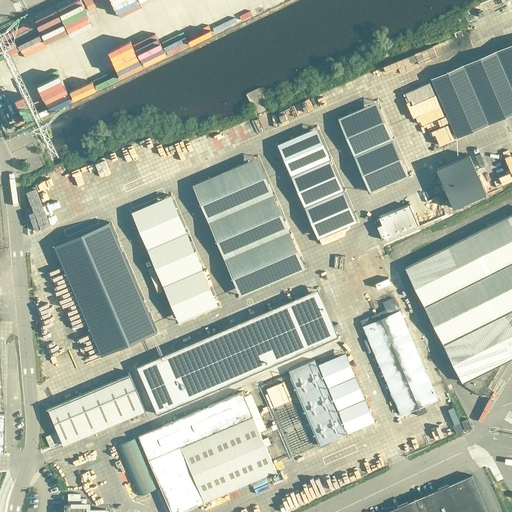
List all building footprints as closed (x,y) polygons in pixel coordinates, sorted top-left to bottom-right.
[(431,52),(426,54),(430,65),(435,63),(431,52)] [(424,56),(397,64),(400,73),(404,84),(430,76),(424,56)] [(446,84),(451,94),(464,87),(463,85),(471,81),(473,85),(483,79),(472,56),(445,70),(447,73),(439,76),(442,81),(462,71),(466,79),(460,82),(452,86),(450,82),(446,84)] [(485,106),(495,103),(489,89),(452,103),(456,115),(484,105),(485,106)] [(257,123),(265,120),(261,110),(256,112),(253,106),(261,103),(257,92),(246,96),(257,123)] [(492,123),(494,128),(504,125),(502,119),(492,123)] [(338,143),(380,130),(378,124),(336,136),(338,143)] [(493,138),(498,150),(511,143),(511,141),(507,131),(493,138)] [(492,137),(478,142),(481,151),(495,145),(492,137)] [(298,170),(324,160),(320,150),(307,154),(305,148),(286,156),(288,162),(295,160),(298,170)] [(375,165),(371,156),(376,154),(373,148),(346,159),(353,174),(375,165)] [(511,173),(511,172),(511,148),(482,158),(485,169),(502,164),(504,171),(509,169),(511,173)] [(478,176),(469,155),(436,169),(445,190),(478,176)] [(272,287),(305,275),(263,162),(194,188),(213,239),(193,247),(175,200),(136,215),(177,327),(221,311),(215,297),(222,295),(219,289),(225,288),(222,280),(230,277),(239,301),(265,292),(265,295),(274,291),(272,287)] [(328,166),(293,178),(302,204),(306,203),(307,209),(305,209),(311,227),(316,225),(319,233),(329,230),(326,221),(346,214),(337,186),(334,187),(328,166)] [(456,208),(458,215),(470,211),(463,192),(456,195),(460,207),(456,208)] [(448,218),(457,215),(452,198),(443,201),(448,218)] [(382,226),(377,228),(382,240),(416,226),(407,205),(378,218),(382,226)] [(511,214),(405,268),(462,383),(464,382),(465,384),(463,385),(464,388),(479,397),(482,393),(488,397),(492,391),(486,387),(496,370),(494,367),(511,358),(511,214)] [(101,356),(156,332),(109,222),(54,245),(101,356)] [(377,289),(390,284),(375,250),(355,258),(367,288),(375,284),(377,289)] [(361,322),(365,331),(400,415),(415,409),(418,416),(426,413),(422,406),(437,400),(394,299),(382,304),(386,311),(361,322)] [(207,337),(137,367),(157,415),(316,346),(301,311),(290,315),(285,303),(216,333),(216,331),(206,335),(207,337)] [(55,380),(63,377),(48,343),(40,347),(55,380)] [(346,435),(314,360),(288,371),(320,445),(346,435)] [(129,374),(48,409),(58,432),(62,443),(63,446),(145,411),(129,374)] [(265,389),(273,408),(298,398),(288,376),(272,384),(272,386),(265,389)] [(365,385),(362,377),(349,383),(353,390),(365,385)] [(242,392),(139,437),(170,511),(181,511),(276,472),(265,446),(264,442),(259,433),(244,397),(242,392)] [(460,422),(464,431),(471,428),(467,419),(460,422)] [(459,423),(453,426),(452,426),(456,434),(462,432),(459,423)] [(438,433),(432,435),(436,445),(442,444),(438,433)] [(117,446),(126,469),(125,469),(127,474),(128,474),(132,482),(131,482),(135,493),(136,492),(138,497),(159,488),(137,437),(117,446)] [(425,439),(417,444),(421,450),(429,445),(425,439)] [(360,464),(362,473),(357,474),(359,481),(369,479),(365,463),(360,464)] [(311,502),(355,485),(348,467),(342,469),(346,479),(321,488),(319,481),(305,487),(311,502)] [(394,507),(384,508),(384,511),(486,511),(471,476),(394,509),(394,507)] [(106,511),(107,510),(89,510),(89,504),(86,504),(86,499),(80,499),(80,494),(68,494),(68,504),(65,504),(64,511),(106,511)]
